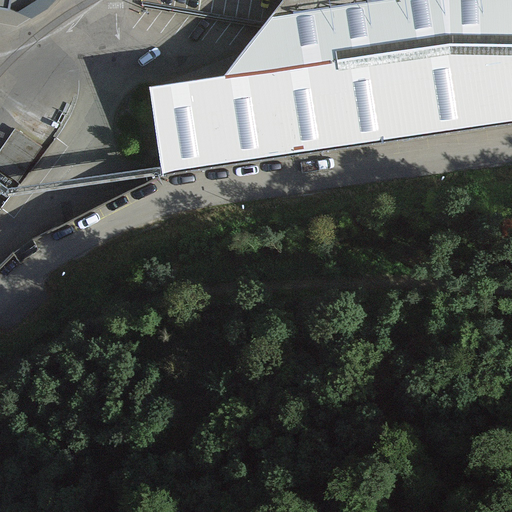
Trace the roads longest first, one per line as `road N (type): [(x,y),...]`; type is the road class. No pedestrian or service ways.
road 1 (unclassified): [(511,148),(170,202),(81,239),(0,295)]
road 2 (track): [(0,379),(90,323),(231,282),(511,287)]
road 3 (track): [(511,403),(393,446),(272,511)]
